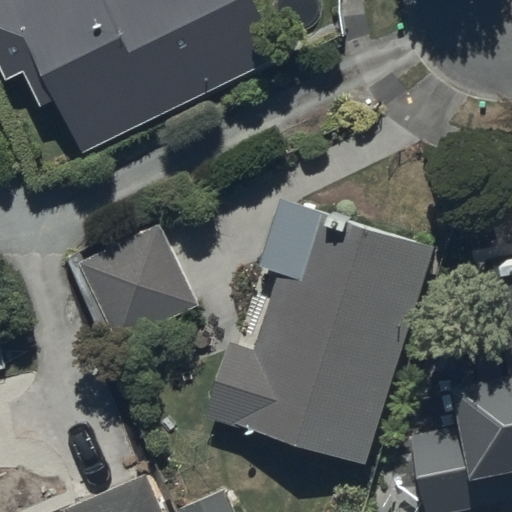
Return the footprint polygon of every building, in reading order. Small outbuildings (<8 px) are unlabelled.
[(21,0),(8,7),(85,164),(282,68),(248,0),(21,0)] [(367,480),(437,260),(285,212),(262,283),(280,289),(258,359),(236,352),(211,431),(367,480)] [(163,234),(84,272),(120,348),(200,309),(163,234)] [(469,432),(416,442),(429,511),(511,511),(511,263),(500,266),(511,328),(511,369),(459,379),(469,432)] [(157,511),(141,480),(77,511),(157,511)] [(232,511),(227,501),(203,511),(232,511)]
